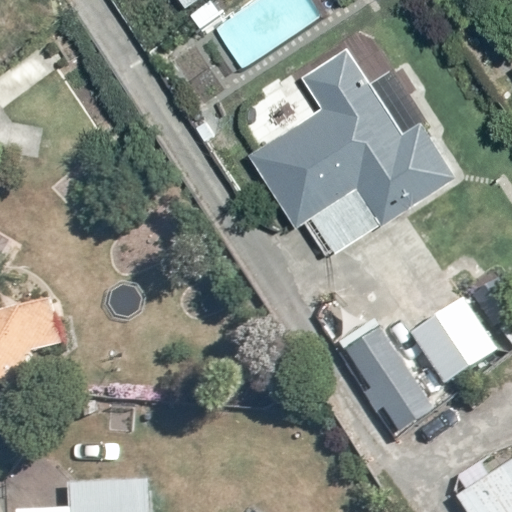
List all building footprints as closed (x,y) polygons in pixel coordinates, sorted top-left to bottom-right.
[(183,0),(190,9),(202,0),(183,0)] [(460,175),(359,15),(264,75),(278,96),(250,114),(268,143),(251,153),(298,227),(315,216),(338,252),(460,175)] [(0,380),(10,387),(51,315),(0,285),(0,277),(21,241),(0,228),(0,380)] [(410,334),(445,386),(502,346),(467,295),(410,334)] [(445,386),(410,334),(408,335),(395,316),(341,353),(395,431),(449,393),(444,386),(445,386)] [(511,511),(511,459),(458,495),(469,511),(511,511)] [(70,506),(20,507),(20,511),(153,511),(152,478),(70,480),(70,506)]
